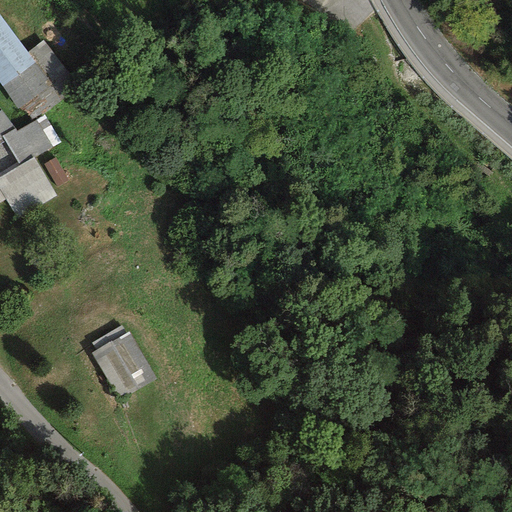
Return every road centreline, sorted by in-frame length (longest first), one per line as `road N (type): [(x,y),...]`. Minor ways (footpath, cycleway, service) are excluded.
road 1 (tertiary): [(511,125),(437,62),(398,0)]
road 2 (unclassified): [(0,392),(95,511)]
